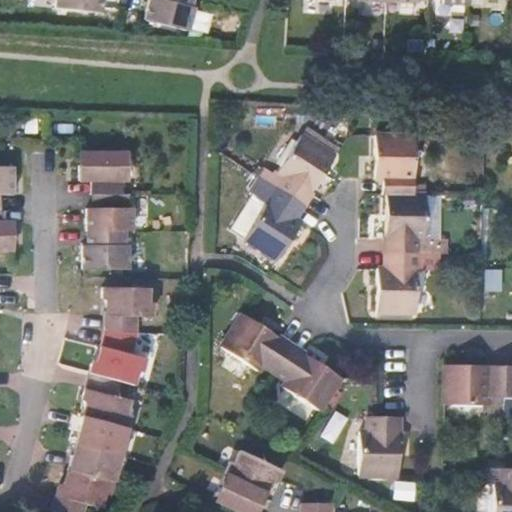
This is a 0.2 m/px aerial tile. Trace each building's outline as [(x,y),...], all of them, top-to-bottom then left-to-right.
[(55,0),(55,8),(97,12),(97,0),(55,0)] [(146,0),(141,21),(185,33),(192,8),(188,7),(189,0),(146,0)] [(335,158),(301,137),(277,173),(285,177),(282,181),(264,171),(259,180),(302,207),(311,193),(324,175),(327,169),(335,158)] [(414,138),(375,137),(375,147),(375,157),(374,179),(387,180),(387,196),(418,196),(418,180),(413,180),(414,138)] [(84,244),(83,268),(129,269),(129,245),(126,245),(126,232),(132,233),(132,207),(127,207),(128,193),(124,193),(124,180),(129,180),(129,155),(81,154),(80,179),(94,179),(93,205),(88,205),(88,245),(84,244)] [(285,177),(277,173),(267,167),(264,171),(282,181),(285,177)] [(0,250),(9,251),(9,224),(0,223),(0,194),(9,195),(9,168),(0,168),(0,250)] [(302,207),(259,180),(251,193),(267,204),(244,238),(278,260),(284,250),(288,244),(301,224),(294,220),(302,207)] [(425,239),(426,196),(418,196),(387,196),(386,239),(386,245),(386,253),(417,254),(417,239),(425,239)] [(416,313),(417,254),(386,253),(386,262),(385,270),(377,270),(376,312),(416,313)] [(56,488),(49,511),(79,511),(82,505),(96,509),(100,495),(104,496),(126,417),(122,415),(126,402),(111,397),(115,382),(130,385),(134,371),(139,372),(142,359),(127,356),(134,333),(132,333),(133,317),(148,318),(148,305),(144,304),(144,290),(99,289),(99,298),(103,302),(103,304),(110,304),(110,318),(103,318),(103,332),(98,348),(105,350),(102,362),(95,360),(95,362),(89,365),(79,399),(83,405),(82,408),(90,409),(87,420),(79,417),(75,432),(83,435),(76,459),(69,457),(65,472),(72,474),(69,485),(62,483),(61,486),(56,488)] [(282,335),(262,323),(254,317),(245,311),(224,344),(262,368),(265,361),(278,370),(295,344),(282,335)] [(327,364),(307,352),(303,349),(295,344),(278,370),(290,378),(285,384),(322,408),(343,374),(327,364)] [(488,367),(444,366),(444,406),(487,407),(488,398),(502,398),(503,367),(494,367),(488,367)] [(511,367),(510,367),(503,367),(502,398),(511,397),(511,367)] [(358,477),(398,477),(398,457),(398,434),(399,418),(386,418),(376,418),(367,417),(367,433),(359,433),(358,477)] [(228,463),(209,501),(232,511),(246,511),(261,483),(267,486),(268,484),(274,480),(278,472),(238,453),(232,465),(228,463)] [(492,511),(511,511),(511,468),(502,468),(477,468),(476,479),(502,479),(502,485),(493,485),(492,511)] [(330,511),(331,504),(298,503),(297,511),(330,511)]
